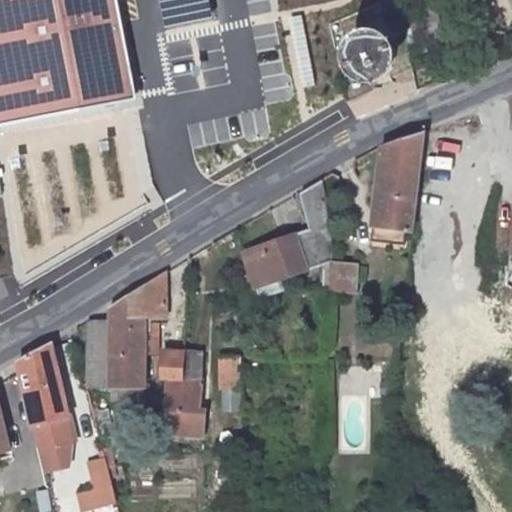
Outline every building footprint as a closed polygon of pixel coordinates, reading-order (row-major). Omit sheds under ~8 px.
[(0,0),(0,123),(134,96),(114,0),(0,0)] [(209,0),(161,0),(167,26),(213,17),(209,0)] [(301,16),(291,18),(304,87),(314,85),(301,16)] [(387,33),(381,31),(377,30),(369,30),(365,31),(358,35),(350,45),(347,54),(348,63),(353,72),(356,76),(364,81),(372,83),(380,82),(385,80),(392,76),(397,69),(400,60),(400,51),(397,43),(391,36),(387,33)] [(426,130),(381,146),(370,232),(412,236),(420,174),(426,130)] [(318,295),(320,266),(322,178),(300,191),(309,226),(242,256),(258,291),(311,267),(309,294),(318,295)] [(351,298),(355,269),(320,266),(318,295),(351,298)] [(113,305),(115,319),(91,321),(93,391),(143,390),(143,319),(167,318),(168,271),(113,305)] [(25,389),(33,427),(69,416),(52,342),(18,361),(25,389)] [(162,350),(162,382),(166,382),(171,382),(183,382),(184,351),(162,350)] [(218,388),(240,388),(240,355),(218,355),(218,388)] [(18,361),(1,370),(13,395),(25,389),(18,361)] [(203,411),(203,382),(183,382),(171,382),(171,402),(183,403),(183,411),(203,411)] [(0,453),(9,451),(0,413),(0,453)] [(110,456),(87,460),(95,489),(77,493),(83,511),(86,511),(121,502),(110,456)]
